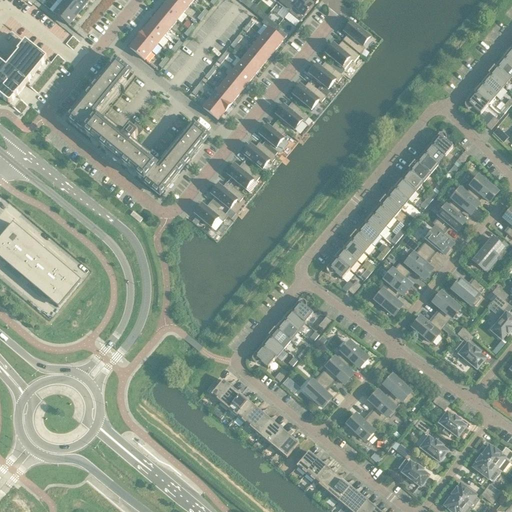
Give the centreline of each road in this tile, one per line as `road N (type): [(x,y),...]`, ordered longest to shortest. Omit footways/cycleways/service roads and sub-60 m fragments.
road 1 (residential): [(106,37),(48,106),(52,124),(166,215),(232,142)]
road 2 (secondary): [(92,386),(138,327),(145,269),(117,225),(19,146)]
road 3 (secondary): [(8,160),(106,240),(130,280),(121,330),(80,376)]
road 4 (residential): [(303,280),(301,266),(426,117),(443,109)]
road 5 (residential): [(318,436),(231,363),(303,280)]
road 6 (residential): [(388,343),(511,194)]
road 7 (residential): [(232,142),(332,19),(336,0)]
road 8 (residential): [(106,37),(232,142)]
road 9 (secondary): [(202,511),(96,425)]
road 10 (secondary): [(37,453),(84,463),(147,511)]
